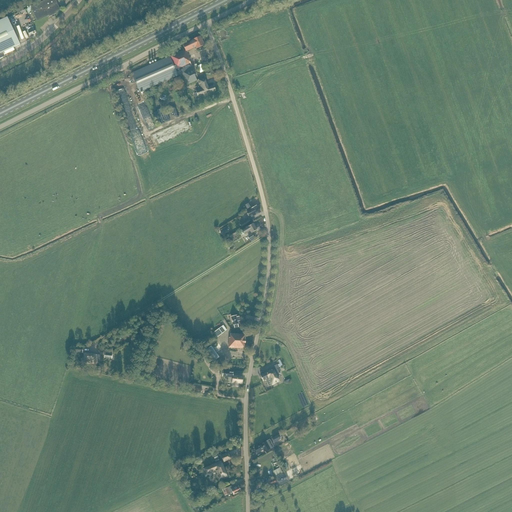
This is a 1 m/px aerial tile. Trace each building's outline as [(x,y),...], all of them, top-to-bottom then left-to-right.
[(61,10),(60,8),(56,0),(46,0),(31,7),(38,21),(49,15),(50,17),(57,13),(56,12),(61,10)] [(0,20),(0,59),(3,58),(1,53),(20,45),(7,17),(0,20)] [(185,50),(170,56),(176,69),(190,63),(188,60),(189,59),(187,53),(190,51),(189,50),(192,49),(195,47),(196,49),(204,45),(200,37),(192,40),(182,45),(185,50)] [(131,74),(139,92),(178,75),(170,57),(131,74)] [(190,66),(177,72),(179,75),(182,74),(187,85),(196,81),(191,69),(190,66)] [(205,78),(197,80),(200,90),(196,91),(198,97),(215,91),(214,86),(208,88),(205,78)] [(122,85),(115,86),(125,129),(132,127),(122,85)] [(165,121),(174,118),(172,110),(154,115),(156,124),(161,123),(159,118),(164,117),(165,121)] [(186,121),(172,126),(173,130),(188,125),(186,121)] [(248,216),(249,215),(251,218),(261,212),(256,206),(250,209),(250,210),(247,212),(248,213),(247,214),(248,216)] [(251,223),(248,219),(240,224),(242,228),(251,223)] [(254,223),(253,224),(248,227),(239,232),(242,236),(244,234),(250,231),(251,233),(256,230),(257,231),(260,229),(257,225),(256,226),(254,223)] [(236,316),(231,317),(233,325),(234,325),(234,328),(238,327),(238,324),(238,321),(240,321),(239,317),(237,317),(236,316)] [(218,337),(226,330),(223,325),(214,332),(218,337)] [(244,349),(245,335),(230,334),(230,338),(229,338),(228,348),(244,349)] [(219,357),(211,346),(205,350),(213,362),(219,357)] [(83,362),(89,363),(89,361),(99,362),(100,355),(90,354),(84,353),(83,362),(83,363),(83,362)] [(220,366),(225,363),(221,358),(217,362),(220,366)] [(213,364),(210,367),(216,373),(219,370),(213,364)] [(277,378),(276,375),(281,373),(277,365),(272,368),(273,369),(260,375),(263,381),(268,378),(272,385),(275,383),(276,383),(277,383),(277,382),(279,381),(277,378)] [(233,376),(233,372),(223,371),(222,377),(232,377),(232,382),(233,382),(232,386),(237,387),(238,383),(242,383),(243,377),(233,376)] [(303,393),(299,395),(297,395),(303,408),(309,405),(303,393)] [(282,438),(279,434),(272,438),(274,442),(282,438)] [(269,449),(267,445),(269,444),(268,441),(266,442),(265,442),(260,445),(254,449),(256,453),(263,449),(264,452),(269,449)] [(223,462),(231,459),(228,453),(221,456),(223,462)] [(227,477),(224,469),(221,461),(204,469),(206,475),(215,471),(219,480),(227,477)] [(280,468),(274,471),(276,476),(282,473),(280,468)] [(288,481),(284,472),(282,473),(276,476),(280,485),(288,481)] [(234,495),(240,492),(238,486),(232,489),(231,486),(222,490),(225,496),(232,492),(234,495)]
